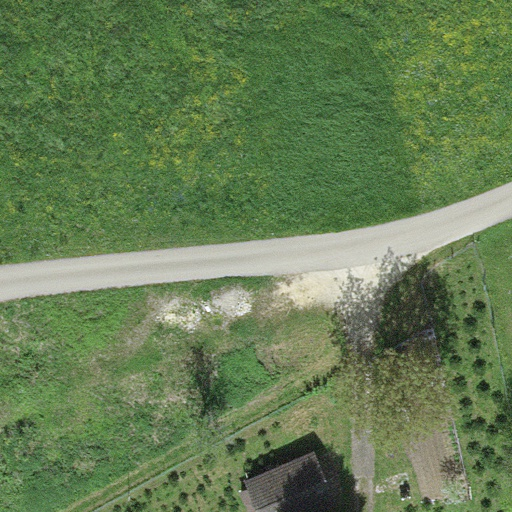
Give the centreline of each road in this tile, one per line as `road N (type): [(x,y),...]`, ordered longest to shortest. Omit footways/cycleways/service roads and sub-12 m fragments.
road 1 (track): [(511,200),(481,215),(330,251),(0,294)]
road 2 (track): [(364,243),(365,511)]
